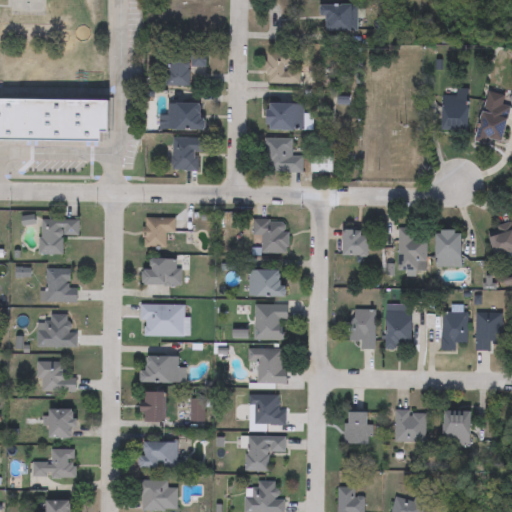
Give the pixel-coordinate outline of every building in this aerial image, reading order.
[(356,7),(356,34),(322,34),(322,7),(356,7)] [(189,87),(168,86),(168,50),(207,50),(207,68),(190,68),(189,87)] [(300,84),(266,84),(266,54),(300,54),(300,84)] [(470,90),(468,132),(442,131),(443,98),(457,98),(457,90),(470,90)] [(477,140),(487,93),(506,97),(504,106),(511,107),(503,146),(477,140)] [(0,99),(111,103),(110,145),(0,142),(0,99)] [(159,131),(159,117),(168,117),(168,104),(204,104),(204,131),(159,131)] [(307,131),(268,131),(268,104),(308,104),(307,131)] [(172,172),(172,139),(205,139),(205,154),(199,154),(199,172),(172,172)] [(265,172),(265,139),(293,139),(293,158),(302,158),(302,172),(265,172)] [(332,158),(332,173),(312,173),(312,158),(332,158)] [(165,233),(165,249),(145,249),(145,219),(175,219),(175,233),(165,233)] [(63,255),(39,255),(39,220),(79,220),(79,237),(63,237),(63,255)] [(253,237),(253,222),(288,222),(288,255),(261,255),(261,237),(253,237)] [(511,233),(511,251),(503,259),(489,241),(507,227),(511,233)] [(398,230),(415,230),(415,241),(426,241),(426,272),(398,272),(398,230)] [(343,257),(343,232),(370,232),(370,257),(343,257)] [(436,268),(436,232),(462,232),(462,268),(436,268)] [(181,287),(143,287),(143,270),(150,270),(150,261),(181,261),(181,287)] [(78,286),(78,303),(45,303),(45,272),(71,272),(71,285),(78,286)] [(249,299),(249,272),(285,272),(285,299),(249,299)] [(140,338),(140,306),(184,306),(184,338),(140,338)] [(255,342),(255,307),(288,307),(288,342),(255,342)] [(375,311),(375,350),(360,350),(360,342),(350,342),(350,311),(375,311)] [(413,312),(412,348),(387,347),(387,312),(413,312)] [(442,313),(469,313),(469,344),(455,344),(455,352),(442,352),(442,313)] [(36,348),(36,322),(49,322),(49,315),(71,315),(71,334),(77,334),(77,348),(36,348)] [(476,352),(476,315),(502,315),(502,345),(491,345),(491,352),(476,352)] [(257,363),(249,363),(249,350),(286,350),(286,385),(257,385),(257,363)] [(186,369),(186,384),(141,384),(141,372),(146,372),(146,358),(179,358),(179,369),(186,369)] [(38,392),(38,363),(66,363),(66,381),(76,381),(76,392),(38,392)] [(166,424),(143,424),(143,394),(166,394),(166,424)] [(249,433),(249,396),(280,396),(280,410),(286,410),(286,427),(266,427),(266,433),(249,433)] [(74,410),(74,440),(49,440),(49,410),(74,410)] [(426,443),(395,443),(395,413),(426,413),(426,443)] [(471,447),(444,447),(445,413),(472,413),(471,447)] [(344,446),(344,424),(348,424),(348,414),(373,414),(373,446),(344,446)] [(245,438),(286,438),(286,454),(269,454),(269,473),(245,473),(245,438)] [(177,470),(140,470),(140,443),(177,443),(177,470)] [(75,451),(75,479),(33,479),(33,463),(51,464),(51,450),(75,451)] [(140,511),(140,483),(178,483),(178,511),(140,511)] [(244,511),(245,489),(256,489),(256,483),(278,483),(278,499),(284,499),(284,511),(244,511)] [(338,511),(338,489),(357,489),(357,497),(365,497),(365,511),(338,511)] [(391,511),(395,497),(425,504),(423,511),(391,511)] [(71,502),(71,511),(46,511),(46,502),(71,502)]
